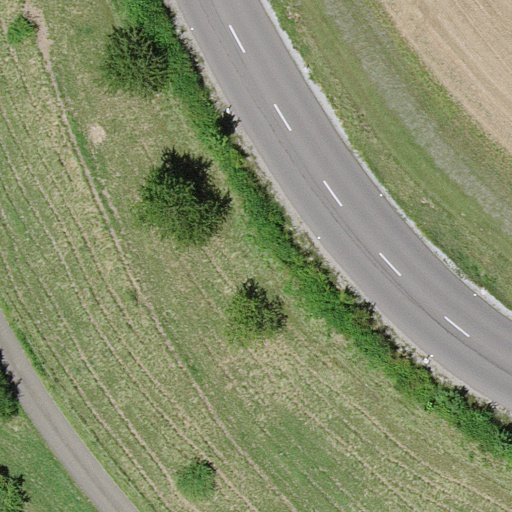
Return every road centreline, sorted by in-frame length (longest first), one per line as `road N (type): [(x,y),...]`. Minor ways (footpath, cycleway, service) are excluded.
road 1 (tertiary): [(206,0),(290,143),(381,272),(465,353),(511,377)]
road 2 (track): [(0,346),(107,511)]
